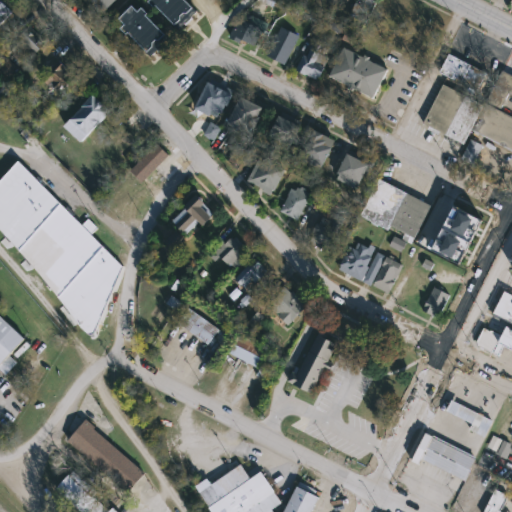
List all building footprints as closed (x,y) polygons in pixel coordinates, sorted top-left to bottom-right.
[(0,0),(0,28),(14,14),(0,0)] [(113,0),(101,12),(89,0),(113,0)] [(175,32),(195,13),(181,0),(146,0),(143,3),(150,10),(152,8),(175,32)] [(378,0),(365,27),(348,19),(356,0),(378,0)] [(148,58),(167,39),(144,16),(146,14),(139,7),(135,11),(129,5),(114,18),(120,25),(116,29),(122,36),(125,34),(148,58)] [(255,47),(266,23),(243,12),(228,39),(239,44),(241,40),(255,47)] [(280,28),(266,56),(286,66),(300,38),(280,28)] [(48,46),(30,29),(12,47),(20,55),(30,46),(40,55),(48,46)] [(328,49),(314,42),(306,57),(303,55),(295,71),(317,84),(330,59),(324,56),(328,49)] [(342,48),(328,77),(375,101),(389,72),(342,48)] [(487,74),(478,93),(440,74),(449,55),(487,74)] [(70,67),(62,61),(44,81),(52,88),(59,80),(69,88),(76,80),(66,72),(70,67)] [(511,77),(502,72),(486,102),(501,110),(509,95),(511,96),(511,77)] [(233,97),(221,122),(194,109),(206,84),(233,97)] [(465,96),(443,85),(423,123),(445,134),(465,96)] [(83,142),(65,126),(93,95),(111,112),(83,142)] [(484,105),(464,145),(444,135),(445,134),(465,96),(484,105)] [(239,98),(225,125),(249,138),(264,111),(239,98)] [(486,103),(511,116),(511,153),(471,132),(486,103)] [(301,128),(287,153),(269,144),(272,139),(265,136),(276,115),(301,128)] [(206,128),(202,136),(215,142),(219,134),(206,128)] [(336,142),(321,171),(300,160),(315,131),(336,142)] [(471,138),(462,157),(475,163),(484,144),(471,138)] [(169,156),(141,184),(129,171),(156,143),(169,156)] [(236,145),(229,161),(239,166),(247,150),(236,145)] [(369,166),(356,191),(333,178),(346,154),(369,166)] [(261,158),(248,182),(274,195),(287,171),(261,158)] [(0,182),(0,231),(20,253),(60,299),(82,329),(89,336),(96,335),(125,267),(107,249),(93,235),(100,228),(91,220),(85,226),(63,205),(20,162),(0,182)] [(414,244),(433,208),(381,180),(362,217),(414,244)] [(312,195),(298,187),(296,191),(291,189),(279,212),(298,222),(312,195)] [(200,228),(210,218),(200,209),(203,205),(194,196),(180,209),(182,211),(170,222),(174,225),(172,227),(180,234),(182,232),(187,236),(198,225),(200,228)] [(453,205),(430,250),(458,264),(481,219),(453,205)] [(346,225),(332,253),(309,242),(322,216),(334,222),(335,220),(346,225)] [(232,237),(224,245),(221,242),(207,256),(214,263),(218,259),(228,269),(245,251),(232,237)] [(375,251),(367,267),(369,268),(363,282),(338,270),(350,246),(358,251),(361,244),(375,251)] [(387,258),(373,284),(390,293),(404,266),(387,258)] [(244,290),(254,280),(257,283),(268,272),(255,259),(234,280),(244,290)] [(284,287),(268,304),(289,325),(305,308),(284,287)] [(451,296),(439,320),(422,312),(434,288),(451,296)] [(511,293),(504,289),(492,312),(511,322),(511,293)] [(208,346),(218,331),(187,308),(176,323),(208,346)] [(0,313),(0,366),(6,372),(17,361),(10,354),(25,338),(0,313)] [(511,348),(511,327),(505,324),(499,335),(491,351),(500,355),(505,345),(511,348)] [(499,335),(483,327),(476,342),(477,348),(489,354),(491,351),(499,335)] [(319,332),(296,375),(292,373),(287,383),(311,395),(323,370),(329,373),(333,365),(327,362),(336,345),(326,340),(328,336),(319,332)] [(257,369),(267,349),(240,335),(229,354),(257,369)] [(451,401),(445,412),(471,425),(469,430),(485,438),(494,422),(451,401)] [(69,442),(87,420),(98,428),(96,430),(145,473),(129,494),(69,442)] [(424,434),(409,463),(416,466),(420,459),(463,482),(476,459),(433,436),(432,438),(424,434)] [(497,450),(502,438),(493,434),(487,445),(497,450)] [(503,438),(496,453),(506,458),(511,447),(509,445),(511,442),(503,438)] [(261,471),(282,501),(271,509),(273,511),(212,511),(209,508),(211,506),(200,491),(237,464),(248,480),(261,471)] [(56,490),(79,511),(119,511),(74,470),(56,490)] [(281,511),(309,511),(317,496),(295,485),(281,511)] [(495,491),(484,511),(499,511),(507,496),(495,491)]
